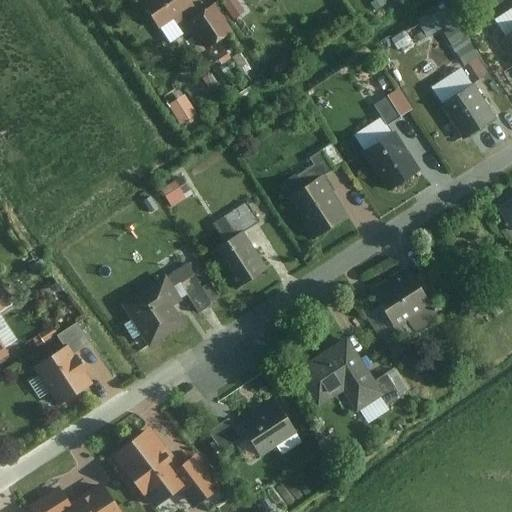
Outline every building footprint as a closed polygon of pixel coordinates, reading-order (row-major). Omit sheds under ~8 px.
[(194,12),(186,0),(150,0),(151,0),(139,7),(156,35),(182,19),(194,12)] [(201,52),(229,35),(210,3),(194,12),(182,19),(201,52)] [(430,22),(411,34),(419,48),(439,36),(430,22)] [(511,67),(511,30),(495,41),(511,67)] [(460,142),(494,121),(471,85),(438,105),(460,142)] [(399,92),(374,108),(386,128),(411,113),(399,92)] [(194,116),(183,99),(167,109),(178,127),(194,116)] [(388,193),(420,173),(397,135),(364,155),(388,193)] [(300,190),(320,178),(333,170),(322,153),(309,161),(313,167),(293,180),(300,190)] [(311,242),(346,221),(320,178),(300,190),(285,200),(311,242)] [(187,201),(176,182),(159,191),(170,210),(187,201)] [(511,197),(494,209),(511,238),(511,237),(511,197)] [(239,238),(244,236),(260,226),(247,206),(227,218),(239,238)] [(234,292),(266,272),(244,236),(239,238),(211,256),(234,292)] [(184,267),(165,279),(178,300),(197,288),(184,267)] [(431,308),(408,269),(365,295),(388,334),(431,308)] [(120,306),(147,350),(183,328),(172,309),(181,304),(178,300),(165,279),(120,306)] [(0,310),(8,306),(0,292),(0,310)] [(71,355),(88,345),(75,324),(55,337),(63,350),(66,348),(71,355)] [(371,385),(345,341),(293,371),(318,412),(344,396),(355,415),(380,400),(371,385)] [(54,409),(90,387),(71,355),(66,348),(63,350),(30,369),(54,409)] [(384,406),(397,399),(384,377),(371,385),(380,400),(384,406)] [(297,435),(277,403),(233,429),(252,462),(297,435)] [(176,468),(147,430),(109,458),(149,510),(177,489),(187,482),(176,468)] [(192,509),(218,489),(193,455),(176,468),(187,482),(177,489),(192,509)] [(119,511),(102,486),(72,506),(76,511),(75,511),(119,511)] [(72,506),(63,491),(29,511),(75,511),(76,511),(72,506)]
